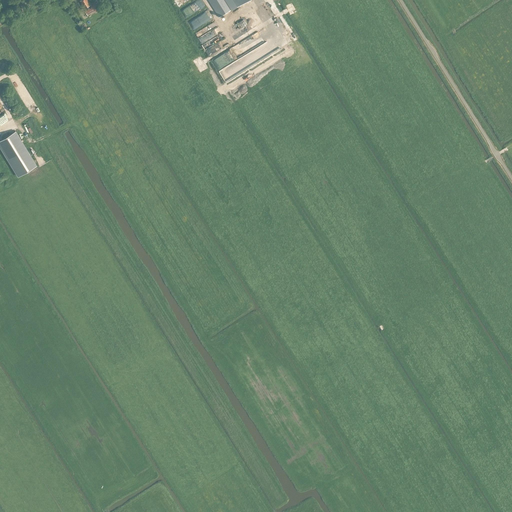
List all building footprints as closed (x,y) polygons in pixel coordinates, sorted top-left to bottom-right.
[(85,10),(88,14),(99,7),(96,3),(98,1),(96,0),(90,4),(87,0),(80,0),(85,7),(86,6),(87,8),(85,10)] [(185,17),(206,6),(202,0),(200,0),(182,10),(185,17)] [(207,0),(219,17),(232,9),(225,0),(207,0)] [(277,24),(276,24),(275,23),(267,24),(268,31),(278,29),(277,24)] [(225,37),(209,45),(207,42),(203,44),(208,55),(229,44),(225,37)] [(12,103),(9,98),(4,101),(7,106),(12,103)] [(15,131),(0,140),(0,145),(19,176),(36,166),(15,131)]
